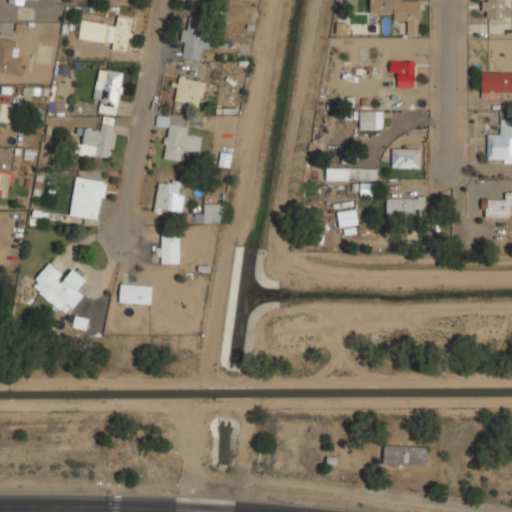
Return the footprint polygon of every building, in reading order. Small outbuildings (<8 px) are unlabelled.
[(369,0),(369,12),(393,12),(393,20),(408,21),(408,33),(420,33),(421,0),(369,0)] [(482,0),(482,16),(504,16),(504,0),(482,0)] [(133,16),(118,14),(111,49),(126,52),(133,16)] [(205,48),(210,18),(187,14),(179,56),(199,60),(202,48),(205,48)] [(104,41),(107,22),(82,18),(78,36),(104,41)] [(0,70),(19,75),(25,51),(16,50),(18,41),(0,36),(0,70)] [(390,71),(397,71),(397,79),(415,79),(415,59),(390,59),(390,71)] [(96,85),(93,102),(117,106),(124,71),(106,68),(103,87),(96,85)] [(511,69),(481,69),(481,92),(511,92),(511,69)] [(175,103),(201,107),(204,80),(179,76),(175,103)] [(16,102),(0,101),(0,120),(15,121),(16,102)] [(376,109),(359,109),(359,128),(376,129),(376,109)] [(189,124),(168,123),(169,116),(158,115),(157,124),(166,125),(164,158),(181,159),(182,150),(199,151),(200,134),(189,133),(189,124)] [(92,154),(112,156),(116,117),(101,116),(100,128),(84,126),(83,144),(93,145),(92,154)] [(487,160),(511,160),(511,119),(499,119),(498,132),(487,132),(487,160)] [(420,147),(392,147),(392,166),(420,166),(420,147)] [(0,196),(10,196),(9,167),(0,167),(0,196)] [(376,167),(326,167),(326,178),(376,178),(376,167)] [(69,214),(99,219),(106,180),(75,175),(69,214)] [(177,190),(179,181),(159,177),(153,209),(181,214),(185,192),(177,190)] [(372,194),(372,184),(361,184),(361,194),(372,194)] [(511,191),(506,191),(506,199),(481,198),(481,216),(510,217),(510,205),(511,205),(511,191)] [(386,196),(386,216),(426,216),(426,196),(386,196)] [(195,212),(195,221),(222,221),(222,202),(204,202),(204,212),(195,212)] [(358,224),(356,208),(337,209),(339,225),(358,224)] [(179,262),(179,229),(158,229),(158,262),(179,262)] [(73,307),(85,292),(78,287),(85,278),(72,267),(66,275),(49,261),(30,284),(60,308),(66,301),(73,307)] [(119,301),(151,302),(152,284),(120,283),(119,301)] [(75,326),(85,326),(84,317),(75,317),(75,326)] [(384,463),(427,463),(427,445),(384,445),(384,463)]
